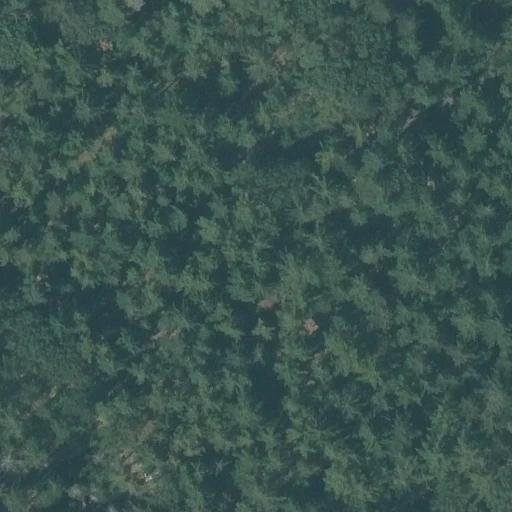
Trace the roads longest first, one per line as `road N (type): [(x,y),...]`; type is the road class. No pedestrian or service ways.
road 1 (track): [(0,273),(143,511)]
road 2 (track): [(306,511),(327,496),(389,481),(506,471),(511,462)]
road 3 (track): [(123,0),(77,8),(0,45)]
